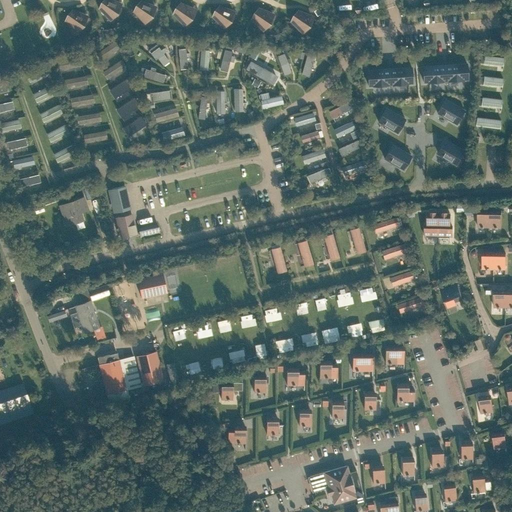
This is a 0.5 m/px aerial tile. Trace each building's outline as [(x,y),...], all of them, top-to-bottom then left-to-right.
[(104,0),(103,3),(98,8),(107,17),(110,14),(113,17),(117,13),(119,8),(118,7),(119,3),(112,0),(104,0)] [(137,6),(133,12),(141,20),(142,20),(141,20),(144,17),(148,20),(151,16),(153,11),(152,10),(153,6),(154,6),(140,1),(137,6)] [(176,9),(172,14),(180,23),(181,22),(184,20),(187,22),(190,18),(193,14),(191,13),(193,9),(193,8),(180,3),(176,9)] [(216,12),(211,17),(220,25),(223,23),(226,25),(230,21),(232,16),(231,16),(232,11),(219,6),(216,12)] [(255,14),(251,19),(259,28),(260,27),(262,25),(266,28),(269,23),(272,19),(270,18),(271,14),(272,13),(258,8),(255,14)] [(69,16),(65,21),(73,30),(73,29),(76,27),(79,30),(83,25),(85,21),(84,20),(85,16),(85,15),(72,10),(69,16)] [(294,16),(290,21),(298,30),(299,30),(302,27),(305,30),(308,26),(311,21),(309,20),(311,16),(297,11),(294,16)] [(119,48),(113,40),(95,53),(101,61),(119,48)] [(160,51),(158,48),(151,53),(156,60),(157,58),(163,67),(170,62),(164,54),(167,52),(164,48),(160,51)] [(188,69),(185,48),(178,49),(180,70),(188,69)] [(208,71),(209,51),(201,50),(199,70),(208,71)] [(227,71),(232,51),(225,50),(220,70),(227,71)] [(310,77),(316,54),(309,51),(302,75),(310,77)] [(292,73),(285,54),(277,57),(284,76),(292,73)] [(504,66),(506,58),(486,55),(484,63),(504,66)] [(81,67),(80,59),(58,61),(59,69),(81,67)] [(126,67),(120,59),(102,71),(107,80),(126,67)] [(273,86),(278,77),(250,61),(245,70),(273,86)] [(468,63),(423,66),(425,82),(429,82),(429,83),(444,82),(444,81),(449,81),(464,80),(469,79),(468,63)] [(48,73),(45,67),(26,77),(29,82),(48,73)] [(163,83),(165,75),(154,72),(155,69),(151,67),(150,70),(145,69),(142,77),(163,83)] [(413,67),(369,70),(370,86),(375,86),(390,85),(395,84),(395,85),(410,84),(414,83),(413,67)] [(88,85),(86,75),(65,80),(67,89),(88,85)] [(136,86),(130,77),(109,90),(114,99),(136,86)] [(504,87),(505,79),(485,77),(484,85),(504,87)] [(0,93),(9,92),(7,84),(0,85),(0,93)] [(54,94),(51,86),(32,94),(36,102),(54,94)] [(243,112),(242,89),(234,89),(235,112),(243,112)] [(172,99),(171,90),(150,93),(151,102),(172,99)] [(224,114),(224,91),(216,91),(216,114),(224,114)] [(94,103),(92,94),(69,98),(71,108),(94,103)] [(204,120),(208,97),(201,96),(198,119),(204,120)] [(283,104),(281,96),(261,101),(263,109),(283,104)] [(140,106),(134,98),(116,110),(121,118),(140,106)] [(503,108),(504,100),(484,98),(483,106),(503,108)] [(445,100),(437,113),(457,124),(464,111),(445,100)] [(0,111),(14,109),(12,101),(0,103),(0,111)] [(351,110),(347,103),(329,112),(332,119),(351,110)] [(62,113),(58,105),(39,115),(43,123),(62,113)] [(179,116),(176,107),(154,114),(157,123),(179,116)] [(385,108),(377,122),(397,133),(404,119),(385,108)] [(100,122),(99,113),(76,117),(78,125),(100,122)] [(316,121),(313,113),(295,118),(297,126),(316,121)] [(146,125),(141,117),(122,128),(128,137),(146,125)] [(501,129),(502,120),(478,118),(477,126),(501,129)] [(21,128),(19,119),(0,122),(0,130),(1,132),(21,128)] [(356,129),(352,121),(334,130),(337,138),(356,129)] [(69,133),(65,125),(46,135),(50,143),(69,133)] [(185,136),(182,127),(161,133),(164,142),(185,136)] [(107,140),(105,131),(82,135),(84,144),(107,140)] [(320,137),(318,131),(300,136),(302,143),(320,137)] [(26,146),(25,138),(6,142),(8,150),(26,146)] [(361,148),(357,140),(338,149),(342,157),(361,148)] [(447,141),(439,154),(458,165),(466,152),(447,141)] [(76,154),(71,145),(53,154),(57,163),(76,154)] [(391,145),(383,158),(403,169),(411,156),(391,145)] [(326,157),(323,149),(302,156),(305,164),(326,157)] [(34,165),(32,156),(13,160),(14,169),(34,165)] [(367,169),(364,161),(342,168),(345,176),(367,169)] [(329,176),(325,168),(306,176),(309,184),(329,176)] [(41,183),(39,174),(16,180),(18,188),(41,183)] [(96,196),(92,184),(82,188),(86,199),(96,196)] [(112,188),(117,212),(129,209),(123,186),(112,188)] [(83,198),(60,206),(64,217),(61,218),(64,226),(82,219),(79,212),(87,209),(83,198)] [(477,227),(489,227),(489,210),(478,210),(477,227)] [(489,210),(489,227),(500,228),(500,211),(489,210)] [(438,237),(438,214),(427,214),(427,225),(424,225),(424,237),(438,237)] [(450,214),(438,214),(438,237),(452,237),(452,226),(450,226),(450,214)] [(130,216),(119,219),(123,236),(134,233),(130,216)] [(401,226),(398,217),(374,225),(377,234),(401,226)] [(360,228),(351,230),(357,254),(366,252),(360,228)] [(333,235),(324,237),(330,261),(339,259),(333,235)] [(50,250),(53,242),(46,239),(43,247),(50,250)] [(307,241),(298,243),(304,268),(313,265),(307,241)] [(408,252),(405,243),(382,251),(385,260),(408,252)] [(280,248),(271,250),(278,274),(287,272),(280,248)] [(482,269),(493,269),(494,252),(482,252),(482,269)] [(494,252),(493,269),(505,269),(505,252),(494,252)] [(417,279),(414,270),(391,278),(394,287),(417,279)] [(141,298),(167,292),(163,273),(137,278),(141,298)] [(457,283),(440,289),(444,301),(445,300),(448,308),(456,305),(455,302),(462,299),(457,283)] [(106,285),(89,291),(92,300),(109,294),(106,285)] [(505,307),(505,290),(494,290),(494,307),(505,307)] [(425,305),(422,296),(399,304),(402,313),(425,305)] [(101,338),(97,327),(99,327),(90,301),(75,306),(81,324),(80,325),(82,332),(93,329),(97,339),(101,338)] [(385,347),(385,364),(388,364),(388,365),(390,365),(390,364),(403,364),(403,368),(403,347),(385,347)] [(156,351),(136,356),(143,385),(163,381),(156,351)] [(352,354),(352,371),(371,371),(371,376),(372,376),(372,354),(352,354)] [(109,355),(98,358),(99,365),(106,394),(107,394),(109,403),(129,398),(127,389),(140,386),(133,357),(111,362),(109,355)] [(319,361),(319,378),(325,378),(325,379),(327,379),(327,378),(336,378),(336,383),(337,383),(337,364),(331,364),(331,361),(319,361)] [(171,384),(180,382),(175,362),(166,364),(171,384)] [(286,368),(286,385),(292,385),(292,386),(294,386),(294,385),(303,385),(303,390),(304,390),(304,371),(298,371),(298,368),(286,368)] [(254,375),(253,392),(257,392),(257,393),(259,393),(259,392),(264,392),(264,397),(265,397),(265,375),(254,375)] [(221,382),(221,399),(227,399),(227,400),(229,400),(229,399),(232,400),(232,383),(221,382)] [(23,383),(0,390),(0,424),(33,413),(23,383)] [(408,384),(396,384),(396,401),(400,401),(400,402),(402,402),(402,401),(413,401),(413,389),(411,389),(411,386),(408,386),(408,384)] [(364,392),(363,409),(375,410),(375,394),(373,394),(373,392),(364,392)] [(488,395),(479,396),(481,413),(492,412),(491,397),(488,397),(488,395)] [(331,401),(331,418),(335,418),(335,419),(337,419),(337,418),(342,418),(342,423),(343,423),(343,401),(331,401)] [(299,409),(298,426),(309,426),(309,431),(310,431),(310,411),(308,411),(308,409),(299,409)] [(266,418),(266,435),(278,435),(278,420),(275,420),(275,418),(266,418)] [(228,443),(237,443),(237,444),(239,444),(239,443),(245,443),(244,450),(245,450),(245,428),(243,428),(243,426),(234,426),(234,429),(228,429),(228,443)] [(501,432),(492,433),(494,448),(498,448),(498,449),(500,449),(500,448),(506,447),(504,434),(502,434),(501,432)] [(469,442),(460,442),(460,459),(471,459),(472,464),(471,444),(469,444),(469,442)] [(439,450),(430,450),(431,467),(443,467),(442,452),(439,452),(439,450)] [(410,458),(401,458),(402,475),(405,475),(406,476),(408,476),(407,475),(413,475),(413,480),(414,480),(413,460),(413,458),(410,458)] [(350,481),(348,472),(346,466),(309,476),(314,492),(326,488),(350,481)] [(380,466),(371,467),(373,483),(384,483),(384,489),(385,489),(383,468),(380,468),(380,466)] [(356,470),(348,472),(350,481),(326,488),(328,496),(331,495),(333,503),(355,497),(357,504),(363,502),(361,489),(359,481),(359,480),(356,470)] [(480,475),(471,475),(473,492),(484,491),(484,496),(485,496),(484,490),(490,490),(489,482),(483,482),(483,477),(480,477),(480,475)] [(451,484),(442,485),(444,502),(455,500),(456,505),(454,485),(451,486),(451,484)] [(422,493),(413,494),(415,511),(426,510),(426,511),(425,495),(423,495),(422,493)] [(389,502),(379,504),(379,511),(397,511),(397,502),(398,502),(397,497),(388,498),(389,502)]
